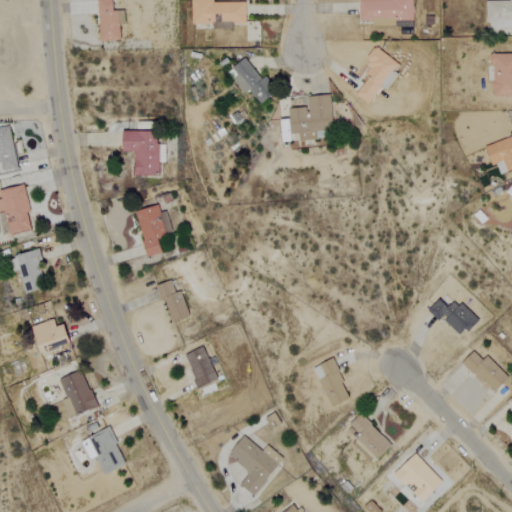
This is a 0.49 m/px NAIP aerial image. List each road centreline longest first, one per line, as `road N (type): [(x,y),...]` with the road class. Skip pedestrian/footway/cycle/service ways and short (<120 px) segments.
road 1 (residential): [(207,511),(134,391),(88,266),(56,106),(48,0)]
road 2 (residential): [(511,486),(395,368)]
